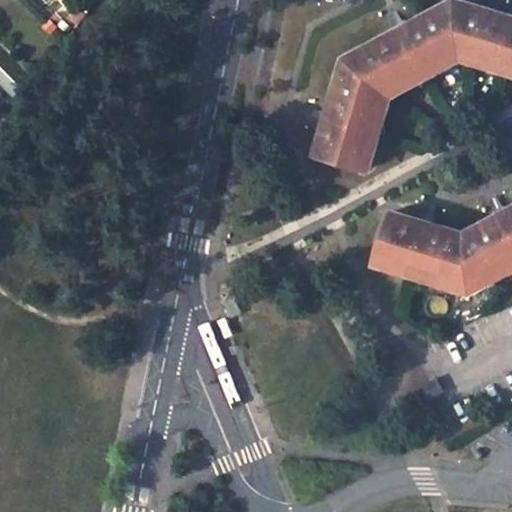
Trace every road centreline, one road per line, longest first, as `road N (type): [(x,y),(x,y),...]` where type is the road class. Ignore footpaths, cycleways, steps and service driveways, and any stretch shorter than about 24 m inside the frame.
road 1 (unclassified): [(238,0),(169,340)]
road 2 (residential): [(497,485),(407,482),(367,492),(336,511)]
